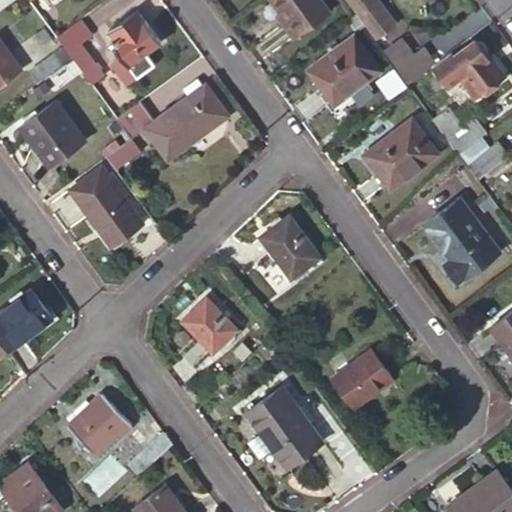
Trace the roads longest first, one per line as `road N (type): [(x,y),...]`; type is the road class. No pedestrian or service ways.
road 1 (residential): [(299,145),(481,393),(467,437),(364,511)]
road 2 (residential): [(111,317),(299,145)]
road 3 (residential): [(258,511),(111,317)]
road 4 (residential): [(111,317),(0,166)]
road 5 (residential): [(192,0),(299,145)]
road 6 (residential): [(0,425),(111,317)]
